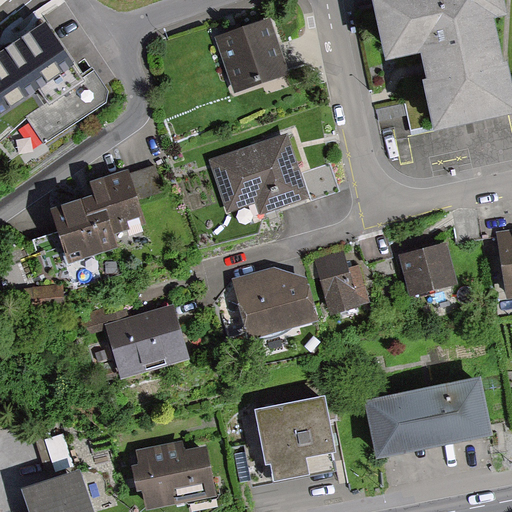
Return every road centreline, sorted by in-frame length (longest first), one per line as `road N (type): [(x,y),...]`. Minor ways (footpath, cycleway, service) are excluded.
road 1 (residential): [(326,0),(368,177),(387,196),(511,178)]
road 2 (residential): [(115,42),(132,89),(130,114),(0,213)]
